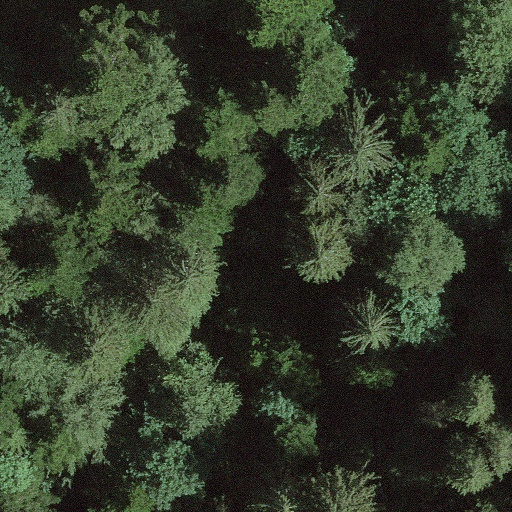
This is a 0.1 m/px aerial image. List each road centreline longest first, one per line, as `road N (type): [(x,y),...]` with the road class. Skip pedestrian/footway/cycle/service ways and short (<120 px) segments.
road 1 (track): [(0,507),(366,0),(511,195),(356,511)]
road 2 (track): [(280,0),(137,95),(0,126)]
